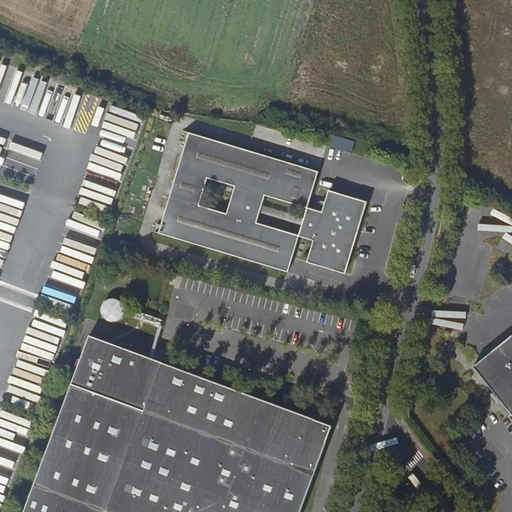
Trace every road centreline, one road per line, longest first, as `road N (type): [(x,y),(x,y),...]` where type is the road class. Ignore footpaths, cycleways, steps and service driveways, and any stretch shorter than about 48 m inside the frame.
road 1 (unclassified): [(420,0),(432,174),(375,412)]
road 2 (unclassified): [(455,511),(375,412)]
